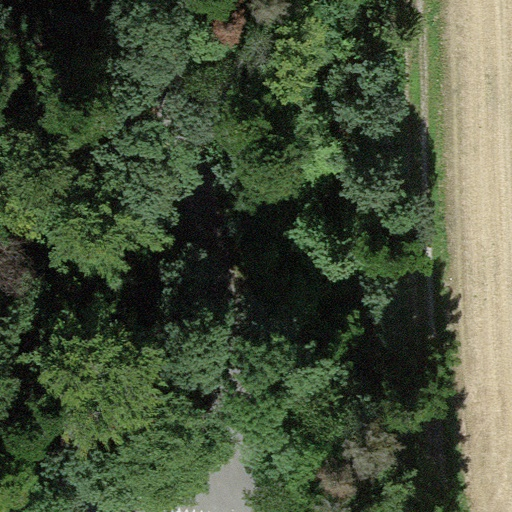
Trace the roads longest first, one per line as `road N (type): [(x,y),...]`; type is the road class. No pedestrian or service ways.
road 1 (unclassified): [(186,0),(222,204),(221,445),(210,511)]
road 2 (track): [(430,511),(409,0)]
